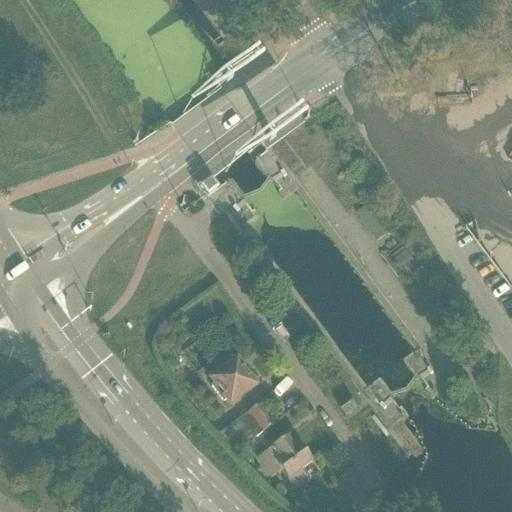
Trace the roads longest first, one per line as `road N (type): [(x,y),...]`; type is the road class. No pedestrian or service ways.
road 1 (unclassified): [(146,185),(368,474)]
road 2 (unclassified): [(511,332),(327,56)]
road 3 (secondary): [(231,511),(38,286)]
road 4 (secondary): [(11,308),(50,367),(181,511)]
road 5 (secondary): [(146,185),(327,56)]
road 6 (track): [(382,134),(511,99)]
